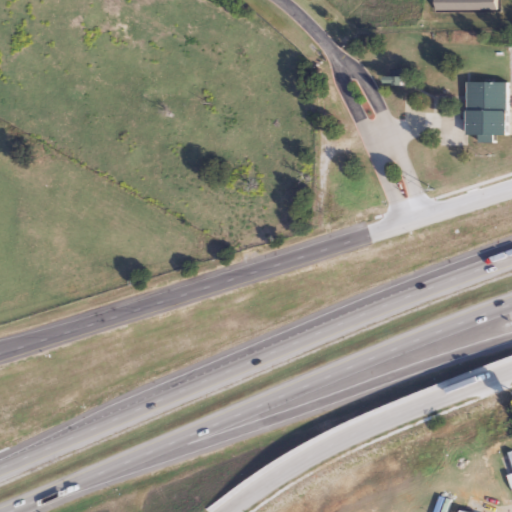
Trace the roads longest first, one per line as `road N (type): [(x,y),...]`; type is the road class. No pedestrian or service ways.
road 1 (motorway): [(511,245),(110,411),(0,466)]
road 2 (motorway): [(511,258),(0,469)]
road 3 (motorway): [(32,503),(511,301)]
road 4 (motorway): [(32,503),(511,336)]
road 5 (secondary): [(429,218),(0,354)]
road 6 (secondary): [(227,511),(317,449),(511,370)]
road 7 (residential): [(429,218),(357,71),(334,53)]
road 8 (residential): [(334,53),(406,225)]
